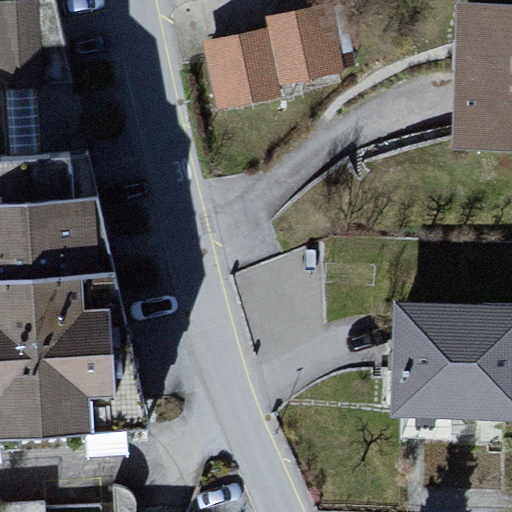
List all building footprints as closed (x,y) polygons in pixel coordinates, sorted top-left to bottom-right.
[(44,0),(0,0),(0,79),(46,78),(44,0)] [(247,34),(192,45),(205,106),(261,94),(258,81),(313,70),(299,7),(244,19),(247,34)] [(511,10),(452,8),(446,132),(511,135),(511,10)] [(83,110),(33,111),(28,431),(164,433),(83,110)] [(0,430),(28,431),(33,111),(0,112),(0,430)] [(511,302),(402,299),(400,396),(511,398),(511,302)] [(0,493),(0,511),(19,511),(19,493),(0,493)]
